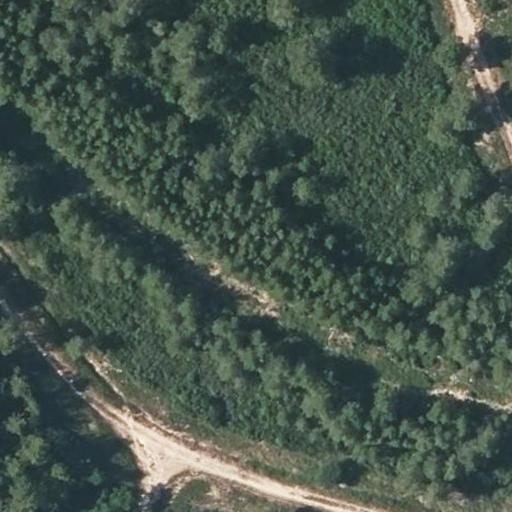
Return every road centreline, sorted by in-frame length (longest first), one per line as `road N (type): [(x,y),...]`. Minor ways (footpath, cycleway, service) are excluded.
road 1 (track): [(162,445),(129,429),(41,345),(0,289)]
road 2 (track): [(352,511),(162,445)]
